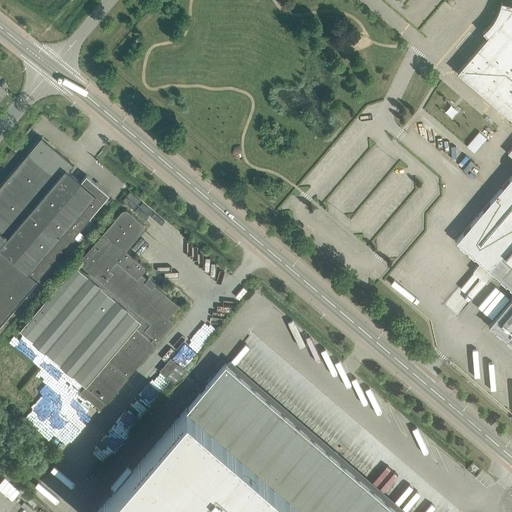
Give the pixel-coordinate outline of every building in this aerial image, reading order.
[(511,156),(511,173),(456,240),(511,287),(511,297),(495,317),(489,325),(490,325),(511,343),(511,4),(501,1),(501,3),(500,7),(498,11),(497,14),(495,18),(493,21),(489,26),(487,28),(483,31),(488,37),(458,72),(511,118),(511,146),(507,152),(511,156)] [(478,130),(465,144),(473,151),(486,138),(478,130)] [(0,321),(36,279),(96,209),(109,194),(86,174),(81,181),(69,170),(74,164),(41,136),(0,184),(0,321)] [(144,265),(126,250),(144,228),(144,224),(127,209),(123,209),(80,260),(80,264),(86,269),(87,271),(88,273),(87,275),(75,265),(20,330),(33,340),(32,341),(45,352),(46,351),(60,364),(59,365),(73,375),(85,385),(80,392),(100,409),(156,344),(151,340),(153,338),(156,339),(160,339),(172,324),(172,320),(168,317),(178,305),(155,284),(156,283),(148,277),(147,278),(141,273),(145,270),(144,265)] [(471,300),(484,313),(493,304),(484,296),(489,291),(484,286),(471,300)] [(186,371),(174,360),(170,357),(159,371),(174,384),(186,371)] [(399,511),(225,363),(97,511),(399,511)] [(28,492),(49,510),(74,483),(53,464),(28,492)]
